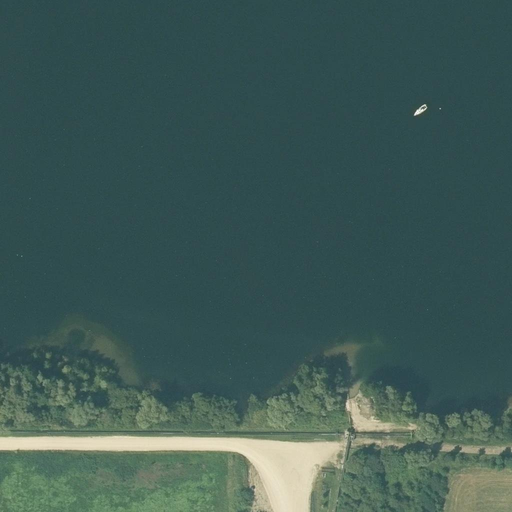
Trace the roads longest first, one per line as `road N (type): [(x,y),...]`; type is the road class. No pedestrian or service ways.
road 1 (track): [(0,443),(270,446),(291,475),(296,511)]
road 2 (track): [(511,452),(270,446)]
